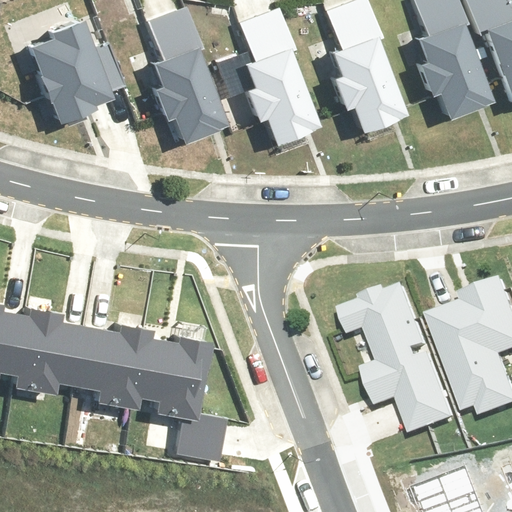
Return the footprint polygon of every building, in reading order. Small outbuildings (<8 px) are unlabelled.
[(152,71),(145,74),(157,106),(167,103),(177,129),(219,112),(189,34),(196,32),(183,0),(140,0),(157,44),(144,49),(152,71)] [(244,85),(237,88),(249,120),(259,116),(269,142),(311,126),(281,48),(288,45),(270,0),(257,0),(231,10),(249,58),(236,63),(244,85)] [(325,50),(335,77),(324,81),(335,111),(346,107),(357,136),(390,123),(387,115),(398,111),(370,36),(377,33),(364,0),(318,0),(336,46),(325,50)] [(441,117),(485,101),(457,25),(461,23),(452,0),(406,0),(417,29),(397,36),(408,66),(412,65),(424,100),(433,96),(441,117)] [(511,0),(459,0),(472,33),(479,31),(508,106),(511,104),(511,0)] [(122,82),(94,13),(82,17),(80,11),(46,24),(49,31),(27,40),(56,112),(91,98),(90,95),(122,82)] [(465,294),(429,306),(464,406),(482,400),(487,415),(511,406),(511,379),(501,346),(511,342),(511,298),(503,273),(463,287),(465,294)] [(379,351),(361,358),(380,406),(396,401),(409,435),(457,416),(433,353),(424,356),(418,342),(429,338),(406,279),(345,303),(354,328),(368,322),(379,351)] [(56,307),(23,301),(22,307),(11,369),(9,378),(48,386),(50,375),(72,379),(83,318),(55,313),(56,307)] [(0,366),(11,369),(22,307),(0,303),(0,366)] [(144,323),(84,312),(72,379),(92,382),(90,393),(130,400),(144,323)] [(205,334),(144,323),(132,389),(151,393),(149,404),(179,409),(172,444),(214,452),(222,410),(192,405),(205,334)]
